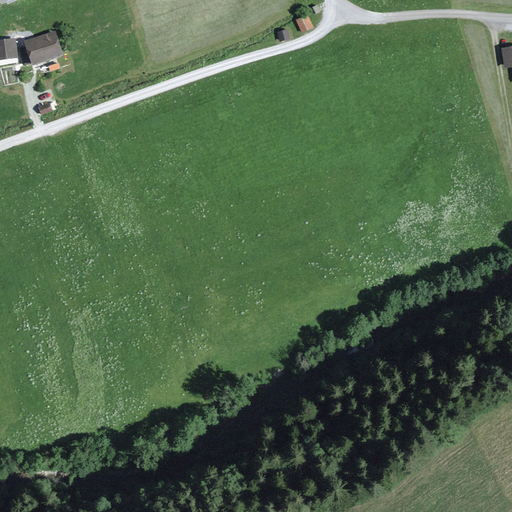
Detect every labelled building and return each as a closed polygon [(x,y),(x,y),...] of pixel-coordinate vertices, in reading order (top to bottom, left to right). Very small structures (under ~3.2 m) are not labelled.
[(307,15),(296,21),(303,34),(314,28),(307,15)] [(65,56),(56,31),(27,41),(35,66),(65,56)] [(289,40),(287,31),(278,33),(280,42),(289,40)] [(0,60),(19,58),(17,39),(0,40),(0,60)] [(511,48),(503,50),(506,69),(511,68),(511,48)] [(39,108),(42,116),(51,113),(47,105),(39,108)]
